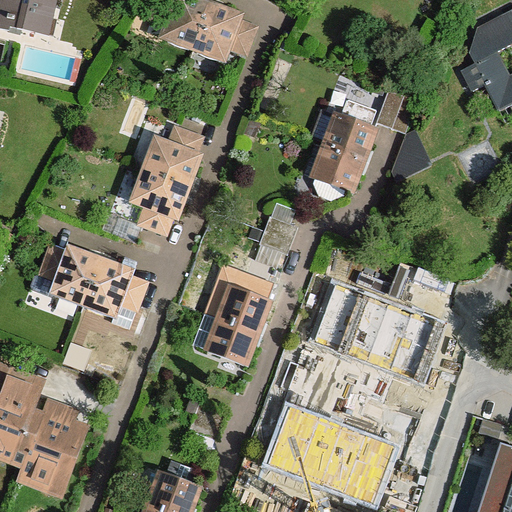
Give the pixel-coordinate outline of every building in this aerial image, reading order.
[(0,0),(0,31),(10,34),(11,29),(47,38),(56,0),(0,0)] [(228,67),(244,19),(184,0),(174,0),(160,45),(228,67)] [(486,86),(500,112),(511,106),(511,11),(480,30),(474,46),(479,53),(471,57),(478,69),(486,86)] [(486,86),(478,69),(464,75),(473,93),(486,86)] [(407,93),(391,88),(377,124),(393,131),(407,93)] [(421,99),(407,93),(393,131),(407,136),(421,99)] [(343,119),(371,129),(377,113),(349,102),(343,119)] [(337,117),(325,148),(364,163),(376,131),(371,129),(343,119),(337,117)] [(416,132),(407,136),(393,175),(398,184),(434,167),(416,132)] [(204,157),(157,139),(131,207),(178,225),(204,157)] [(353,193),(364,163),(325,148),(314,179),(316,180),(346,191),(353,193)] [(346,191),(316,180),(314,185),(320,197),(334,202),(344,196),(346,191)] [(294,242),(298,228),(272,217),(265,232),(294,242)] [(289,257),(294,242),(265,232),(261,246),(289,257)] [(60,282),(70,255),(52,248),(42,276),(60,282)] [(60,282),(55,294),(86,305),(101,263),(71,250),(70,255),(60,282)] [(132,274),(101,263),(86,305),(116,317),(120,305),(130,278),(132,274)] [(148,284),(130,278),(120,305),(139,311),(148,284)] [(234,296),(262,307),(267,291),(239,280),(234,296)] [(267,309),(229,294),(217,325),(255,340),(267,309)] [(139,311),(120,305),(116,317),(114,323),(131,330),(139,311)] [(244,370),(255,340),(217,325),(205,356),(244,370)] [(383,381),(392,352),(377,348),(369,377),(383,381)] [(372,418),(409,430),(416,410),(431,364),(392,352),(383,381),(372,418)] [(29,395),(0,384),(0,445),(18,453),(34,410),(38,399),(29,395)] [(44,414),(34,410),(18,453),(0,445),(0,459),(24,469),(38,431),(58,440),(66,436),(83,441),(89,430),(74,424),(78,413),(49,401),(44,414)] [(229,414),(201,403),(195,417),(223,428),(229,414)] [(223,428),(195,417),(190,431),(218,442),(223,428)] [(409,430),(372,418),(351,483),(388,494),(402,451),(409,430)] [(58,440),(38,431),(24,469),(45,476),(49,485),(64,491),(83,441),(66,436),(58,440)] [(511,511),(511,446),(501,443),(479,511),(511,511)] [(167,477),(195,488),(201,472),(173,461),(167,477)] [(462,511),(464,511),(478,511),(488,465),(472,462),(462,511)] [(167,477),(162,475),(150,506),(166,511),(191,511),(197,499),(201,490),(195,488),(167,477)]
